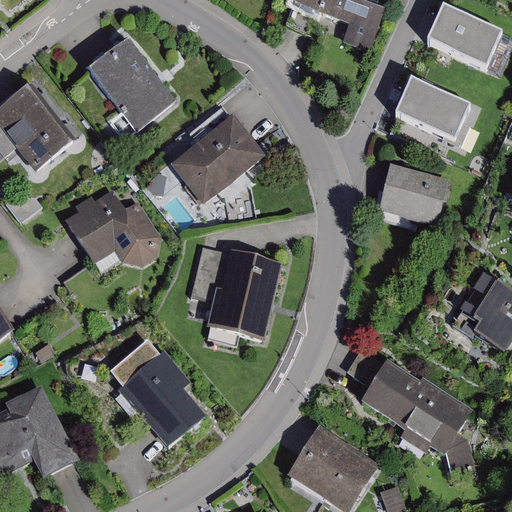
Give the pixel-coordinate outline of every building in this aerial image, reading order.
[(296,0),(293,9),(350,30),(344,47),(370,57),(386,16),(366,9),(369,0),(296,0)] [(500,42),(447,38),(440,79),(427,75),(411,106),(438,118),(453,88),(492,94),(500,42)] [(177,103),(135,49),(98,77),(140,132),(177,103)] [(17,153),(37,178),(78,145),(34,90),(22,99),(20,97),(0,113),(0,155),(4,160),(6,162),(17,153)] [(266,159),(239,124),(178,172),(205,207),(266,159)] [(452,185),(395,172),(385,219),(442,231),(452,185)] [(139,206),(127,214),(113,194),(66,226),(95,269),(116,255),(124,267),(144,271),(157,262),(162,241),(139,206)] [(22,224),(44,215),(38,199),(16,209),(22,224)] [(289,271),(207,252),(196,298),(218,303),(212,329),(271,343),(289,271)] [(511,345),(511,294),(493,282),(468,320),(510,348),(511,345)] [(0,308),(0,343),(16,334),(0,308)] [(194,388),(169,358),(127,394),(164,439),(176,429),(188,443),(212,423),(187,393),(194,388)] [(480,415),(395,366),(369,412),(453,461),(480,415)] [(13,417),(0,423),(0,488),(42,471),(46,481),(80,466),(48,394),(10,410),(13,417)] [(359,511),(385,468),(326,433),(296,485),(341,511),(359,511)]
